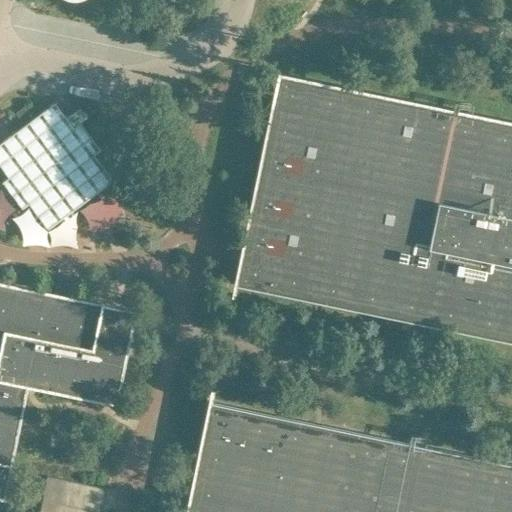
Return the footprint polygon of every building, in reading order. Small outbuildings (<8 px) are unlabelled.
[(188,0),(146,0),(146,3),(186,11),(188,0)] [(511,511),(511,124),(279,76),(269,128),(267,136),(263,154),(261,165),(243,252),(243,254),(241,261),(240,264),(236,283),(511,340),(511,466),(321,426),(314,425),(210,403),(194,482),(192,493),(187,511),(511,511)] [(53,101),(0,142),(0,163),(10,176),(3,181),(24,208),(30,203),(50,229),(113,180),(94,154),(100,149),(79,122),(73,127),(53,101)] [(25,384),(27,384),(114,402),(132,312),(0,285),(0,496),(2,497),(25,384)] [(46,475),(39,511),(98,511),(103,485),(46,475)]
